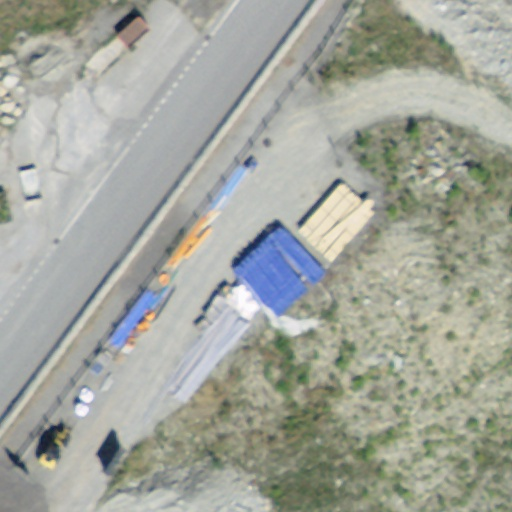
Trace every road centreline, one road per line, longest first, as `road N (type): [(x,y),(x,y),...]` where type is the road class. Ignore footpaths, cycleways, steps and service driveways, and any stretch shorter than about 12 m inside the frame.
road 1 (track): [(44,511),(344,110),(467,101),(511,129)]
road 2 (tertiary): [(0,367),(273,0)]
